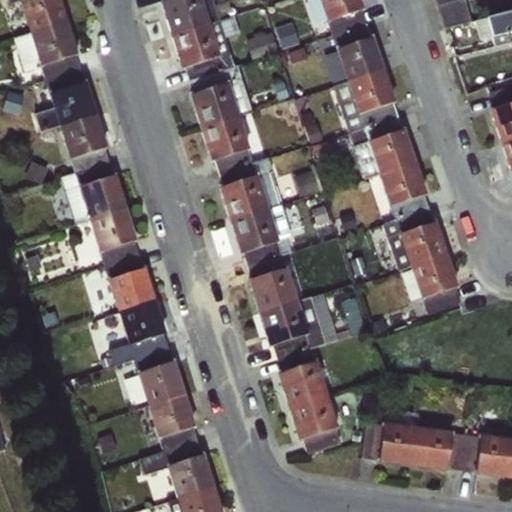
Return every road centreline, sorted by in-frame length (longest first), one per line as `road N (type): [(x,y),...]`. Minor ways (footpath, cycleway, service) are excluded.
road 1 (residential): [(268,493),(115,0)]
road 2 (residential): [(402,0),(493,242),(511,248)]
road 3 (residential): [(424,511),(268,493)]
